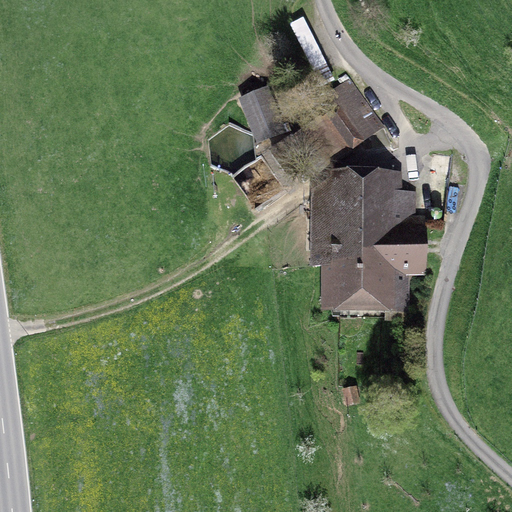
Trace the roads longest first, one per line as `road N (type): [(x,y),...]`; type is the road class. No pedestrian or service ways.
road 1 (residential): [(323,0),(353,54),(451,121),(478,156),(439,307),(435,363),(456,422),(511,476)]
road 2 (track): [(0,332),(52,329),(187,282),(347,170),(400,155),(451,121)]
